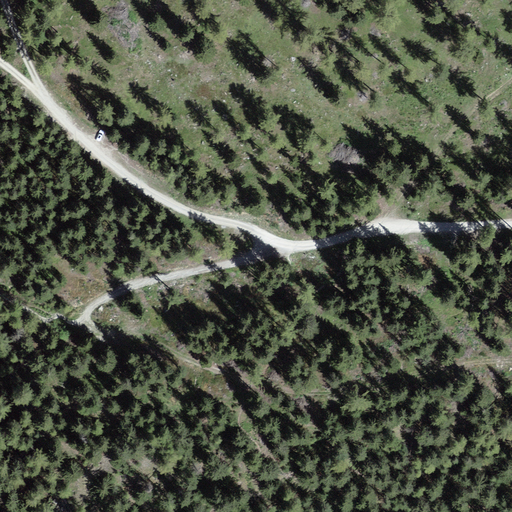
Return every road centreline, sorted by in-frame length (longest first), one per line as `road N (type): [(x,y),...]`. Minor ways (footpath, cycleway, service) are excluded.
road 1 (track): [(52,109),(134,181),(209,218),(264,231),(280,249),(149,281),(81,314),(55,314)]
road 2 (track): [(280,249),(388,230),(511,228)]
road 3 (track): [(388,230),(421,167),(511,84)]
